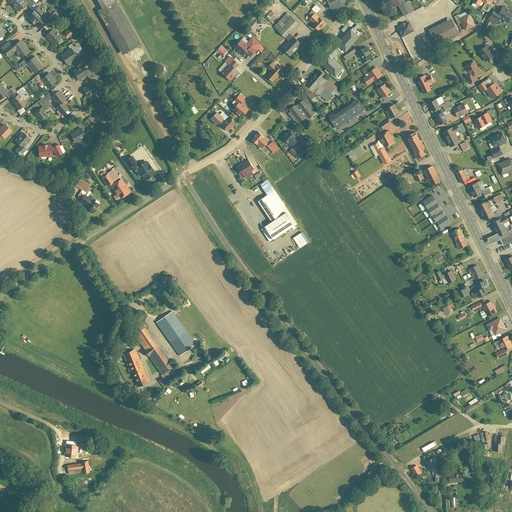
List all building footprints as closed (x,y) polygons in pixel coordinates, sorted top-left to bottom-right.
[(24,5),(19,0),(10,0),(7,4),(17,13),(24,5)] [(29,8),(34,4),(29,0),(25,0),(23,2),(29,8)] [(403,0),(391,0),(398,13),(408,9),(403,0)] [(40,11),(34,4),(29,8),(35,15),(40,11)] [(496,11),(491,8),(486,17),(494,22),(497,18),(503,22),(510,11),(499,5),(496,11)] [(31,11),(25,17),(32,25),(39,19),(31,11)] [(282,37),(295,23),(284,11),(270,25),(282,37)] [(322,22),(312,12),(306,17),(311,22),(309,24),(315,30),(322,22)] [(474,26),(469,15),(460,19),(465,30),(474,26)] [(446,19),(428,28),(436,44),(453,35),(446,19)] [(40,27),(45,32),(51,26),(45,21),(40,27)] [(409,24),(398,29),(402,38),(413,33),(409,24)] [(358,33),(353,28),(336,48),(341,52),(343,50),(345,51),(358,37),(356,35),(358,33)] [(48,29),(42,37),(51,44),(58,36),(48,29)] [(298,44),(290,35),(278,46),(287,55),(298,44)] [(414,35),(404,40),(410,53),(420,48),(414,35)] [(245,44),(241,39),(233,48),(242,56),(245,53),(250,57),(262,45),(252,36),(245,44)] [(28,51),(17,40),(11,46),(21,58),(28,51)] [(76,50),(71,43),(66,46),(71,53),(76,50)] [(8,56),(13,51),(7,45),(2,50),(8,56)] [(364,45),(355,50),(361,61),(370,56),(364,45)] [(226,49),(222,46),(217,51),(221,54),(226,49)] [(494,56),(486,46),(478,52),(486,62),(494,56)] [(58,54),(64,63),(73,58),(68,48),(58,54)] [(351,48),(344,53),(346,56),(353,52),(351,48)] [(227,79),(235,70),(231,67),(235,62),(226,53),(221,59),(225,62),(217,70),(227,79)] [(274,62),(278,57),(273,53),(269,57),(274,62)] [(336,58),(330,54),(322,63),(338,78),(343,73),(340,70),(342,68),(333,61),(336,58)] [(40,66),(31,56),(24,63),(33,72),(40,66)] [(269,80),(279,70),(269,59),(264,64),(269,69),(263,74),(269,80)] [(481,73),(473,61),(464,67),(469,74),(464,77),(469,85),(476,82),(473,78),(481,73)] [(374,64),(369,68),(366,63),(359,68),(362,73),(364,71),(365,74),(360,77),(364,84),(380,74),(374,64)] [(76,66),(70,70),(75,78),(83,73),(85,72),(81,64),(77,67),(76,66)] [(86,77),(93,73),(90,69),(85,72),(83,73),(86,77)] [(315,69),(300,85),(303,89),(305,87),(308,90),(310,88),(326,103),(334,95),(337,98),(341,93),(315,69)] [(39,76),(36,72),(31,77),(34,81),(39,76)] [(46,72),(39,77),(47,86),(54,81),(46,72)] [(421,75),(413,79),(419,92),(426,88),(424,83),(430,80),(427,74),(422,77),(421,75)] [(91,79),(80,87),(85,94),(89,91),(92,95),(99,91),(91,79)] [(498,91),(491,80),(484,84),(481,80),(474,84),(479,91),(482,89),(488,98),(498,91)] [(382,82),(373,89),(378,97),(387,90),(382,82)] [(15,90),(21,97),(25,93),(19,86),(15,90)] [(56,88),(49,94),(56,103),(63,97),(56,88)] [(16,93),(10,99),(18,108),(25,103),(16,93)] [(238,117),(246,107),(239,101),(241,98),(236,93),(230,99),(233,102),(228,108),(238,117)] [(303,96),(284,111),(294,125),(313,110),(303,96)] [(439,97),(426,103),(431,112),(437,109),(436,106),(442,103),(439,97)] [(41,100),(46,106),(49,104),(44,98),(41,100)] [(53,105),(59,112),(65,107),(60,100),(53,105)] [(367,110),(360,100),(337,115),(335,112),(329,115),(338,129),(367,110)] [(43,102),(32,111),(39,119),(46,114),(42,110),(46,106),(43,102)] [(109,110),(97,102),(89,114),(95,118),(97,115),(102,119),(109,110)] [(392,103),(383,109),(388,118),(397,112),(392,103)] [(463,105),(454,110),(457,117),(467,113),(463,105)] [(225,130),(232,122),(219,110),(217,113),(214,110),(207,117),(213,123),(215,121),(225,130)] [(485,111),(478,114),(483,124),(490,121),(485,111)] [(444,112),(435,116),(440,126),(449,122),(444,112)] [(478,114),(471,117),(476,127),(483,124),(478,114)] [(466,123),(473,121),(470,115),(464,118),(466,123)] [(504,128),(511,124),(511,118),(502,123),(504,128)] [(378,129),(387,123),(384,119),(376,126),(378,129)] [(461,122),(456,125),(459,130),(461,135),(466,133),(461,122)] [(10,129),(3,123),(0,126),(0,132),(4,136),(10,129)] [(456,125),(441,132),(449,146),(458,142),(453,133),(459,130),(456,125)] [(79,126),(69,130),(72,140),(78,137),(85,141),(90,134),(84,130),(83,133),(79,126)] [(293,135),(285,129),(279,137),(287,143),(293,135)] [(395,142),(388,129),(377,135),(384,148),(395,142)] [(425,151),(413,129),(404,135),(415,157),(425,151)] [(501,129),(487,136),(492,145),(506,139),(501,129)] [(28,135),(20,130),(16,136),(18,137),(15,141),(21,145),(28,135)] [(265,140),(254,130),(247,138),(257,148),(265,140)] [(276,147),(270,140),(264,145),(271,152),(276,147)] [(465,141),(458,144),(461,151),(468,147),(465,141)] [(376,142),(371,145),(382,162),(386,159),(376,142)] [(24,148),(18,144),(15,149),(20,153),(24,148)] [(41,147),(43,159),(58,158),(66,153),(61,145),(56,148),(55,145),(41,147)] [(299,152),(291,145),(286,151),(295,158),(299,152)] [(500,151),(497,145),(487,149),(490,156),(500,151)] [(511,165),(508,156),(493,162),(498,174),(511,168),(511,165)] [(251,168),(244,158),(234,165),(241,175),(251,168)] [(145,180),(154,174),(151,170),(153,170),(149,165),(148,166),(145,162),(137,168),(145,180)] [(431,164),(422,169),(429,184),(439,180),(431,164)] [(254,170),(249,174),(252,178),(258,175),(254,170)] [(354,173),(357,179),(362,176),(358,170),(354,173)] [(461,170),(454,172),(459,182),(465,179),(464,177),(468,176),(467,173),(463,175),(461,170)] [(104,186),(112,181),(105,171),(98,176),(104,186)] [(418,172),(412,175),(416,181),(421,178),(418,172)] [(120,177),(108,185),(117,199),(129,191),(120,177)] [(479,181),(466,188),(472,198),(481,194),(477,187),(481,185),(479,181)] [(88,197),(93,189),(82,182),(77,190),(88,197)] [(488,185),(481,189),(483,194),(491,190),(488,185)] [(294,223),(272,188),(254,200),(268,221),(258,227),(264,236),(267,234),(270,238),(294,223)] [(498,193),(487,199),(490,204),(501,198),(498,193)] [(450,222),(433,196),(422,203),(439,229),(450,222)] [(487,199),(478,204),(485,218),(494,213),(490,204),(487,199)] [(510,230),(497,236),(501,244),(511,238),(511,215),(508,217),(511,224),(508,225),(510,230)] [(503,216),(490,222),(497,236),(510,230),(508,225),(503,216)] [(465,245),(457,229),(449,233),(457,249),(465,245)] [(301,248),(310,242),(303,232),(294,238),(301,248)] [(511,262),(508,255),(501,259),(506,269),(511,265),(511,262)] [(467,269),(473,279),(481,274),(475,265),(467,269)] [(455,271),(447,275),(452,284),(460,280),(455,271)] [(443,272),(438,275),(442,283),(447,280),(443,272)] [(490,289),(485,281),(476,285),(481,294),(490,289)] [(182,300),(168,285),(162,291),(175,305),(182,300)] [(484,315),(496,309),(491,298),(484,302),(486,307),(481,309),(484,315)] [(476,300),(468,305),(471,309),(478,305),(476,300)] [(444,307),(445,312),(455,308),(454,303),(444,307)] [(171,311),(155,322),(176,353),(192,342),(171,311)] [(507,329),(500,316),(485,323),(491,336),(507,329)] [(173,366),(144,328),(133,336),(162,374),(173,366)] [(477,336),(479,342),(485,340),(482,334),(477,336)] [(511,343),(508,334),(498,339),(503,348),(511,343)] [(133,348),(121,353),(135,385),(147,380),(133,348)] [(506,354),(503,348),(494,353),(497,359),(506,354)] [(217,365),(227,358),(225,355),(215,362),(217,365)] [(507,365),(496,370),(498,375),(509,369),(507,365)] [(507,385),(511,381),(511,373),(503,378),(507,385)] [(468,390),(457,395),(459,398),(469,393),(468,390)] [(484,399),(467,409),(469,412),(486,403),(484,399)] [(505,402),(499,405),(504,413),(510,410),(505,402)] [(75,434),(66,433),(63,456),(75,457),(76,444),(74,444),(75,434)] [(504,435),(493,434),(492,450),(503,451),(504,435)] [(421,448),(423,451),(435,444),(434,441),(421,448)] [(433,456),(426,460),(428,463),(426,464),(429,469),(433,467),(436,472),(441,469),(433,456)] [(78,460),(78,462),(64,464),(65,470),(80,468),(81,473),(87,472),(86,459),(78,460)] [(415,465),(411,467),(416,475),(420,473),(415,465)] [(466,472),(451,473),(451,483),(466,482),(466,472)]
